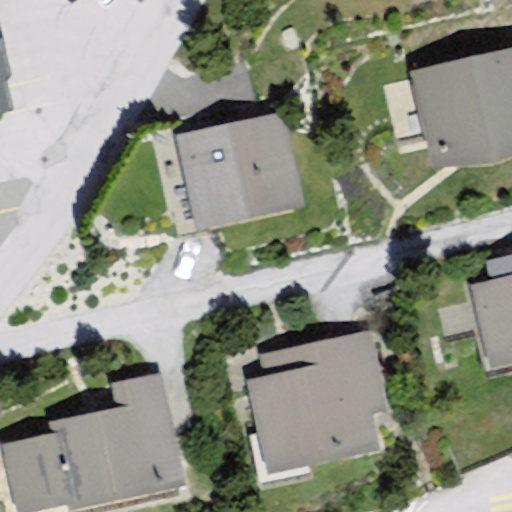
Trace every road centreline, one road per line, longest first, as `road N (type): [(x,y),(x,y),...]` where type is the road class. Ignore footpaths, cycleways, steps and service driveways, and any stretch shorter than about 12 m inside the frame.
road 1 (residential): [(0,348),(511,231)]
road 2 (residential): [(176,0),(0,280)]
